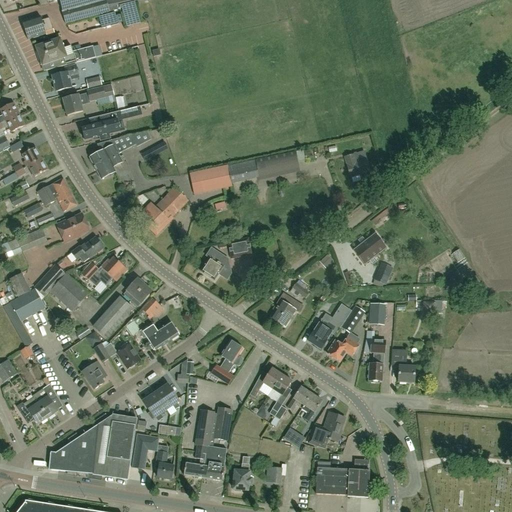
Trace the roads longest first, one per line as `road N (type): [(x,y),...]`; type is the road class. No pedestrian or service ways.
road 1 (tertiary): [(217,309),(149,260),(98,207),(0,25)]
road 2 (residential): [(0,474),(188,345),(217,309)]
road 3 (tertiary): [(220,511),(0,475)]
road 4 (residential): [(395,189),(231,318)]
road 5 (tertiary): [(359,405),(231,318)]
road 6 (track): [(395,189),(511,98)]
